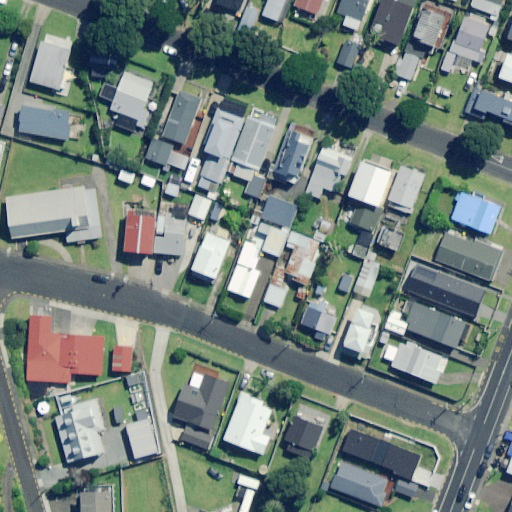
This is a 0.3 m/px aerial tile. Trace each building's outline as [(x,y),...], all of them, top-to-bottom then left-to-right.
[(220,0),(219,5),(235,11),(238,0),(220,0)] [(288,0),(270,0),(264,16),(280,23),(288,0)] [(375,0),(344,0),(339,14),(366,25),(375,0)] [(378,38),(381,39),(401,47),(419,1),(417,0),(383,0),(375,22),(383,26),(378,38)] [(501,8),(480,0),(473,0),(471,8),(487,14),(485,18),(496,22),(501,8)] [(455,16),(430,5),(415,40),(440,50),(455,16)] [(252,39),(262,13),(247,7),(242,21),(223,14),(219,27),(252,39)] [(462,18),(440,70),(450,74),(457,58),(472,65),(473,61),(481,64),(486,54),(480,51),(490,28),(484,26),(486,20),(471,14),(469,20),(462,18)] [(76,45),(47,36),(32,83),(62,92),(76,45)] [(363,47),(348,41),(339,64),(353,70),(363,47)] [(419,60),(404,54),(396,74),(410,81),(419,60)] [(511,56),(510,55),(504,69),(500,79),(511,83),(511,56)] [(107,68),(95,67),(94,78),(106,79),(107,68)] [(145,129),(152,114),(144,111),(155,86),(139,79),(127,74),(118,94),(107,89),(103,98),(114,103),(112,109),(140,121),(138,126),(145,129)] [(409,87),(395,83),(392,91),(406,96),(409,87)] [(511,95),(510,95),(507,102),(477,90),(466,113),(484,121),(488,112),(496,116),(495,119),(511,126),(511,95)] [(186,146),(203,100),(180,92),(163,138),(186,146)] [(70,115),(25,108),(21,133),(72,142),(75,126),(68,125),(70,115)] [(205,166),(201,176),(204,177),(200,186),(214,192),(245,121),(220,111),(214,125),(218,127),(208,152),(211,153),(205,166)] [(246,193),(261,199),(268,181),(259,177),(277,129),(275,129),(278,122),(253,112),(234,161),(239,163),(234,176),(250,183),(246,193)] [(314,142),(289,132),(276,165),(273,164),(267,179),(284,186),(286,182),(299,187),(302,181),(300,180),(308,158),(314,142)] [(175,147),(155,140),(148,160),(167,167),(168,164),(187,171),(191,159),(173,153),(175,147)] [(0,169),(2,170),(9,145),(0,142),(0,169)] [(320,200),(325,189),(337,194),(345,177),(347,178),(354,161),(338,154),(325,148),(306,194),(320,200)] [(350,199),(382,210),(394,175),(363,164),(350,199)] [(414,211),(426,177),(403,168),(390,202),(414,211)] [(182,188),(170,185),(168,195),(179,198),(182,188)] [(96,186),(4,199),(10,241),(65,233),(67,243),(103,238),(96,186)] [(501,209),(463,194),(453,222),(490,236),(501,209)] [(213,202),(198,197),(191,216),(207,221),(213,202)] [(269,209),(260,232),(271,236),(265,252),(280,258),(300,208),(273,198),(269,209)] [(226,208),(218,204),(212,219),(220,222),(226,208)] [(385,224),(377,243),(398,253),(406,235),(400,232),(404,224),(407,225),(409,219),(387,210),(382,223),(385,224)] [(153,258),(155,221),(127,218),(125,256),(153,258)] [(294,233),(288,248),(282,261),(291,265),(287,275),(295,278),(294,281),(302,285),(297,298),(304,301),(317,270),(321,262),(324,263),(334,239),(317,232),(313,241),(294,233)] [(375,236),(361,232),(353,255),(367,260),(375,236)] [(232,244),(210,234),(194,271),(216,281),(232,244)] [(436,262),(491,283),(502,255),(447,234),(436,262)] [(258,247),(248,243),(230,291),(252,300),(262,273),(256,271),(261,260),(254,257),(258,247)] [(378,257),(369,253),(355,293),(369,298),(373,288),(376,289),(384,266),(376,263),(378,257)] [(418,269),(407,292),(435,305),(446,281),(418,269)] [(355,279),(346,276),(341,290),(350,294),(355,279)] [(289,292),(272,286),(266,303),(283,309),(289,292)] [(330,306),(314,299),(303,325),(319,332),(316,338),(326,342),(329,334),(333,336),(340,319),(327,313),(330,306)] [(412,325),(409,330),(454,350),(465,325),(416,303),(407,323),(412,325)] [(361,360),(372,333),(369,331),(375,317),(361,311),(352,332),(344,353),(361,360)] [(393,311),(384,332),(399,338),(400,335),(405,337),(410,326),(400,323),(403,316),(393,311)] [(29,314),(25,380),(70,383),(71,373),(101,375),(103,338),(50,335),(51,316),(29,314)] [(408,348),(401,345),(393,368),(437,385),(441,373),(436,371),(441,357),(418,349),(419,346),(410,343),(408,348)] [(130,372),(132,346),(113,345),(112,371),(130,372)] [(212,431),(230,383),(204,374),(187,422),(212,431)] [(56,418),(68,464),(103,455),(98,433),(106,431),(98,402),(94,403),(92,391),(60,400),(64,416),(56,418)] [(263,403),(242,394),(223,440),(262,456),(270,438),(262,435),(272,412),(261,408),(263,403)] [(323,428),(293,416),(284,441),(314,452),(323,428)] [(159,455),(150,420),(128,426),(137,461),(159,455)] [(380,431),(353,421),(344,443),(372,453),(380,431)] [(330,450),(340,426),(328,422),(319,445),(330,450)] [(208,451),(213,438),(185,427),(180,440),(208,451)] [(385,456),(380,468),(411,480),(416,468),(385,456)] [(340,462),(330,488),(381,508),(387,494),(384,492),(388,481),(340,462)] [(262,483),(243,476),(241,484),(260,491),(262,483)] [(104,488),(104,487),(93,486),(93,490),(91,490),(91,494),(85,494),(85,505),(84,511),(114,511),(114,495),(113,495),(113,488),(104,488)] [(251,511),(257,494),(240,488),(237,497),(245,500),(240,511),(251,511)] [(169,511),(166,498),(151,502),(153,511),(169,511)]
